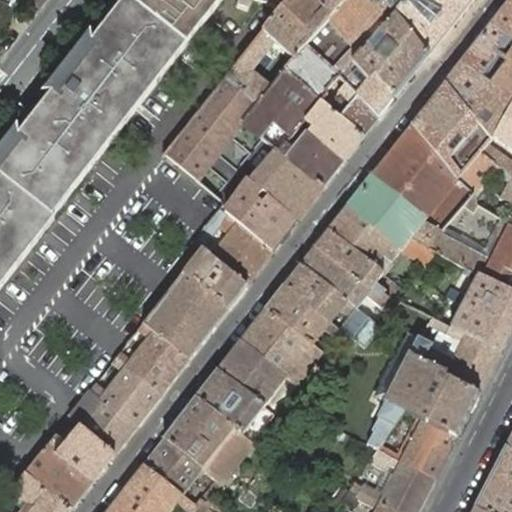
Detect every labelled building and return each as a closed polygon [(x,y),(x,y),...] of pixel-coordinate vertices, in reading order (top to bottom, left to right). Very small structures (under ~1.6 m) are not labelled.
[(125,0),(86,50),(0,160),(0,292),(58,220),(56,219),(223,0),(258,0),(281,10),(291,0),(125,0)] [(291,0),(282,11),(269,25),(263,32),(276,44),(293,60),(305,46),(329,21),(347,0),(291,0)] [(394,16),(408,0),(347,0),(329,21),(305,46),(338,78),(352,63),(358,57),(368,46),(379,34),(394,17),(394,16)] [(394,17),(428,59),(474,0),(408,0),(394,16),(394,17)] [(511,100),(511,0),(462,63),(511,100)] [(394,101),(428,59),(394,17),(379,34),(385,40),(374,53),(368,46),(358,57),(352,63),(370,83),(375,76),(394,101)] [(276,44),(263,32),(224,81),(165,156),(195,183),(218,155),(243,124),(258,106),(262,100),(285,70),(293,60),(276,44)] [(305,46),(293,60),(285,70),(321,103),(327,96),(325,93),(338,78),(305,46)] [(380,119),(394,101),(375,76),(370,83),(352,63),(338,78),(344,84),(380,119)] [(445,84),(494,139),(511,107),(511,100),(462,63),(445,84)] [(300,129),(321,103),(285,70),(262,100),(300,129)] [(365,137),(380,119),(344,84),(337,92),(326,107),(339,117),(365,137)] [(487,146),(494,139),(445,84),(412,126),(457,180),(480,155),(487,146)] [(324,190),(344,164),(300,129),(262,100),(258,106),(243,124),(274,150),(280,155),(324,190)] [(344,164),(365,137),(339,117),(326,107),(321,103),(300,129),(344,164)] [(511,107),(494,139),(511,152),(511,107)] [(250,180),(274,150),(243,124),(218,155),(250,180)] [(468,200),(473,195),(457,180),(412,126),(372,177),(423,220),(421,222),(440,232),(464,205),(468,200)] [(511,178),(511,163),(487,146),(480,155),(497,167),(511,178)] [(299,221),(324,190),(280,155),(274,150),(250,180),(299,221)] [(218,155),(195,183),(224,206),(220,210),(229,217),(237,224),(245,230),(273,254),(299,221),(250,180),(218,155)] [(473,195),(491,174),(497,167),(480,155),(457,180),(473,195)] [(511,178),(497,167),(491,174),(494,177),(496,174),(511,185),(509,188),(511,190),(511,178)] [(473,195),(468,200),(473,204),(494,177),(491,174),(473,195)] [(400,250),(409,239),(421,222),(423,220),(372,177),(347,208),(400,250)] [(474,211),(477,206),(473,204),(468,200),(464,205),(474,211)] [(375,268),(383,274),(387,269),(379,263),(386,254),(394,260),(401,251),(426,267),(436,253),(427,249),(409,239),(400,250),(347,208),(328,231),(375,268)] [(211,258),(247,287),(273,254),(245,230),(237,224),(229,217),(220,228),(229,235),(214,253),(211,258)] [(507,224),(501,220),(486,249),(445,227),(440,232),(439,234),(446,238),(488,261),(505,229),(507,224)] [(409,239),(427,249),(439,234),(440,232),(421,222),(409,239)] [(479,277),(511,293),(511,227),(507,224),(505,229),(488,261),(446,238),(438,255),(457,265),(464,269),(471,272),(478,277),(479,277)] [(383,294),(385,291),(376,284),(383,274),(375,268),(328,231),(315,249),(370,291),(371,292),(386,303),(389,299),(383,294)] [(427,249),(436,253),(438,255),(446,238),(439,234),(427,249)] [(205,246),(202,251),(211,258),(214,253),(205,246)] [(389,314),(393,309),(386,303),(371,292),(370,291),(315,249),(301,267),(348,302),(358,309),(366,315),(371,309),(362,302),(367,298),(381,309),(389,314)] [(202,251),(183,274),(229,311),(247,287),(211,258),(202,251)] [(301,267),(284,287),(311,309),(331,324),(348,302),(301,267)] [(471,272),(464,269),(462,274),(469,278),(471,272)] [(183,274),(144,325),(155,333),(189,361),(229,311),(183,274)] [(466,335),(501,353),(511,332),(511,293),(479,277),(478,277),(451,328),(466,335)] [(284,287),(266,311),(313,347),(327,331),(335,338),(341,331),(332,324),(331,324),(311,309),(284,287)] [(393,309),(399,301),(385,291),(383,294),(389,299),(386,303),(393,309)] [(358,309),(345,326),(369,344),(382,328),(380,326),(366,315),(358,309)] [(266,311),(242,343),(287,378),(298,387),(316,363),(324,368),(331,359),(323,354),(313,347),(266,311)] [(155,333),(144,325),(140,330),(151,339),(133,362),(122,353),(117,359),(128,367),(134,372),(162,396),(189,361),(155,333)] [(151,339),(140,330),(122,353),(133,362),(151,339)] [(377,398),(385,402),(409,356),(418,339),(409,335),(377,398)] [(479,396),(501,353),(466,335),(450,368),(446,375),(444,378),(479,396)] [(457,438),(479,396),(444,378),(446,375),(450,368),(430,358),(435,347),(420,340),(418,339),(409,356),(385,402),(387,403),(379,418),(385,421),(376,438),(385,442),(396,426),(401,420),(406,412),(422,421),(457,438)] [(242,343),(218,371),(264,407),(287,378),(242,343)] [(128,367),(117,359),(112,365),(123,374),(106,395),(96,387),(91,392),(102,401),(136,428),(162,396),(134,372),(128,367)] [(123,374),(112,365),(96,387),(106,395),(123,374)] [(234,428),(254,443),(257,440),(246,431),(264,407),(218,371),(196,400),(234,428)] [(293,393),(293,392),(289,389),(283,398),(287,401),(293,393)] [(102,401),(91,392),(82,404),(87,408),(89,406),(94,410),(80,429),(115,456),(136,428),(102,401)] [(257,445),(254,443),(234,428),(196,400),(164,441),(203,471),(215,480),(221,484),(224,487),(257,445)] [(435,481),(457,438),(422,421),(406,412),(401,420),(414,426),(415,424),(419,426),(405,456),(384,444),(379,451),(400,463),(401,463),(435,481)] [(115,456),(80,429),(78,428),(56,455),(93,485),(115,456)] [(376,438),(372,448),(379,451),(384,444),(385,442),(376,438)] [(144,467),(183,497),(203,471),(164,441),(144,467)] [(56,455),(47,448),(37,460),(45,467),(39,474),(31,467),(25,475),(72,511),(93,485),(56,455)] [(511,511),(511,453),(507,449),(476,508),(483,511),(511,511)] [(392,511),(419,511),(435,481),(401,463),(400,463),(379,451),(371,463),(395,476),(383,500),(364,489),(357,500),(372,509),(375,504),(380,506),(392,511)] [(186,511),(200,511),(201,511),(196,507),(183,497),(144,467),(114,505),(122,511),(172,511),(178,505),(186,511)] [(25,475),(8,496),(14,500),(17,496),(33,509),(30,511),(71,511),(72,511),(25,475)] [(203,508),(208,501),(221,484),(215,480),(205,493),(206,494),(196,507),(201,511),(203,508)] [(353,507),(357,500),(364,489),(356,484),(344,502),(353,507)]
